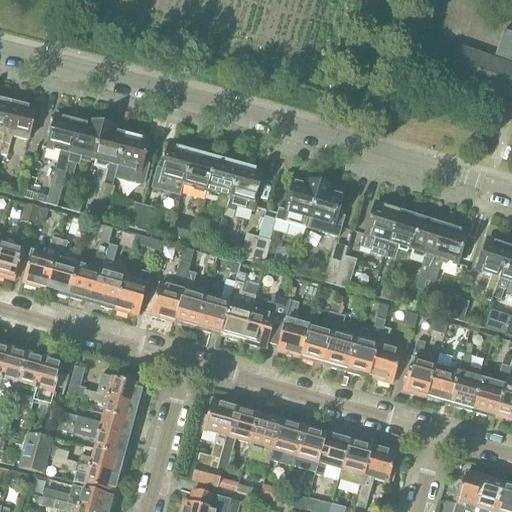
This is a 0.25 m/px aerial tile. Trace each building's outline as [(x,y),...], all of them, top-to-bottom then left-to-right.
[(511,33),(504,31),(494,58),(462,48),(450,81),(479,91),(477,96),(511,108),(511,107),(511,33)] [(0,103),(0,147),(11,106),(0,103)] [(11,106),(0,147),(0,155),(7,157),(12,139),(28,143),(35,112),(11,106)] [(54,118),(45,149),(61,153),(52,185),(46,205),(56,208),(62,188),(63,184),(65,175),(78,125),(54,118)] [(78,125),(65,175),(74,177),(78,158),(92,162),(102,126),(90,123),(89,128),(78,125)] [(88,206),(85,215),(102,219),(111,186),(113,180),(125,137),(116,135),(117,130),(102,126),(92,162),(109,167),(98,207),(96,208),(95,208),(88,206)] [(125,137),(113,180),(122,182),(141,188),(147,167),(142,166),(148,144),(146,143),(147,140),(135,137),(134,140),(125,137)] [(158,171),(153,190),(180,198),(183,186),(192,155),(182,152),(183,149),(171,146),(170,149),(168,149),(162,172),(158,171)] [(192,155),(183,186),(207,192),(216,161),(192,155)] [(216,161),(207,192),(220,196),(216,208),(226,211),(224,217),(238,167),(216,161)] [(238,167),(224,217),(233,219),(236,208),(254,213),(257,203),(255,203),(263,174),(238,167)] [(279,209),(275,221),(305,229),(319,184),(306,181),(305,186),(293,182),(285,211),(279,209)] [(319,184),(305,229),(339,239),(345,217),(338,215),(343,197),(331,193),(333,189),(319,184)] [(74,203),(71,212),(80,214),(82,205),(74,203)] [(124,228),(135,231),(142,206),(130,203),(124,228)] [(155,210),(142,206),(135,231),(149,234),(155,210)] [(363,237),(360,248),(371,251),(370,254),(384,258),(397,213),(374,206),(365,237),(363,237)] [(36,222),(39,211),(25,207),(20,223),(34,227),(36,222)] [(39,211),(36,222),(44,225),(48,212),(40,209),(39,211)] [(397,213),(384,258),(394,261),(399,248),(411,251),(420,220),(397,213)] [(420,220),(411,251),(434,258),(443,227),(420,220)] [(169,240),(192,247),(196,234),(197,227),(174,221),(169,240)] [(431,267),(427,282),(435,285),(443,261),(458,265),(467,234),(443,227),(434,258),(431,267)] [(78,266),(69,299),(82,302),(83,299),(92,302),(106,254),(108,246),(113,230),(104,228),(92,270),(78,266)] [(218,240),(196,234),(192,247),(214,253),(218,240)] [(251,263),(258,238),(246,235),(239,260),(251,263)] [(161,254),(164,244),(136,236),(133,245),(161,254)] [(271,242),(258,238),(251,263),(264,267),(271,242)] [(31,253),(23,282),(25,283),(25,286),(36,289),(37,286),(46,289),(60,241),(53,239),(50,250),(48,249),(46,258),(31,253)] [(60,241),(46,289),(56,292),(55,295),(69,299),(78,266),(63,262),(65,254),(68,243),(60,241)] [(487,241),(477,272),(492,277),(484,300),(491,303),(510,249),(487,241)] [(0,244),(0,278),(5,280),(5,277),(15,280),(24,251),(0,244)] [(334,287),(344,257),(345,257),(347,248),(335,244),(323,284),(334,287)] [(106,254),(92,302),(102,305),(101,308),(114,312),(124,279),(126,270),(111,266),(114,256),(116,248),(108,246),(106,254)] [(511,249),(510,249),(491,303),(492,303),(493,299),(501,301),(505,291),(506,291),(509,283),(511,283),(511,249)] [(357,261),(345,257),(344,257),(334,287),(348,291),(357,261)] [(159,286),(151,315),(153,315),(152,318),(164,322),(165,319),(174,321),(188,273),(190,265),(181,262),(180,262),(175,280),(173,290),(171,289),(159,286)] [(230,272),(238,274),(240,266),(232,264),(230,272)] [(425,288),(427,282),(431,267),(424,264),(416,289),(424,292),(425,288)] [(124,279),(114,312),(128,316),(129,313),(139,315),(151,275),(142,272),(139,283),(124,279)] [(188,273),(174,321),(184,324),(183,327),(197,331),(206,298),(191,294),(196,276),(188,273)] [(235,284),(220,334),(230,337),(229,340),(243,344),(252,311),(256,297),(243,294),(245,286),(243,286),(246,276),(238,274),(237,276),(235,284)] [(206,298),(197,331),(210,335),(211,332),(220,334),(235,284),(226,282),(220,302),(206,298)] [(397,292),(383,288),(380,299),(393,303),(397,292)] [(291,302),(292,303),(296,291),(290,289),(286,301),(291,302)] [(424,292),(421,301),(429,304),(432,294),(424,292)] [(252,311),(243,344),(257,348),(257,345),(267,348),(268,345),(278,348),(291,302),(286,301),(285,301),(273,297),(270,305),(268,304),(265,315),(264,315),(252,311)] [(469,304),(457,300),(451,319),(463,323),(469,304)] [(278,348),(277,350),(287,353),(286,356),(300,360),(309,327),(296,323),(298,316),(296,316),(299,305),(292,303),(291,302),(278,348)] [(377,320),(385,322),(386,319),(389,309),(380,306),(376,320),(377,320)] [(389,309),(386,319),(399,312),(389,309)] [(330,313),(326,325),(334,327),(337,315),(330,313)] [(332,334),(324,364),(333,366),(332,369),(346,373),(355,340),(357,333),(342,328),(345,318),(337,315),(334,327),(332,334)] [(487,320),(484,329),(488,331),(505,336),(507,327),(487,320)] [(309,327),(300,360),(313,364),(314,361),(324,364),(332,334),(329,333),(309,327)] [(381,336),(370,377),(379,379),(378,382),(390,386),(390,383),(393,383),(401,355),(387,351),(389,343),(388,342),(391,331),(383,328),(381,336)] [(355,340),(346,373),(359,377),(360,374),(370,377),(381,336),(358,330),(357,333),(355,340)] [(417,342),(403,391),(413,393),(412,396),(426,400),(435,369),(434,368),(421,364),(423,356),(422,356),(426,345),(417,342)] [(0,344),(0,384),(10,350),(2,348),(3,345),(0,344)] [(10,350),(0,384),(0,391),(15,396),(28,352),(18,350),(17,353),(10,350)] [(15,396),(14,400),(33,405),(34,401),(33,401),(45,360),(37,358),(38,355),(28,352),(15,396)] [(435,369),(426,400),(440,404),(441,401),(450,404),(464,355),(454,353),(452,359),(438,355),(434,368),(435,369)] [(464,355),(450,404),(459,406),(458,409),(472,413),(481,381),(483,382),(485,374),(468,369),(472,357),(464,355)] [(511,357),(504,355),(501,366),(509,368),(511,359),(511,357)] [(511,359),(509,368),(496,417),(505,419),(504,422),(511,424),(511,359)] [(45,360),(33,401),(34,401),(49,405),(53,394),(54,394),(62,365),(63,362),(53,360),(52,363),(45,360)] [(481,381),(472,413),(486,417),(487,414),(496,417),(509,368),(501,366),(495,386),(483,382),(481,381)] [(69,386),(80,389),(80,388),(85,371),(74,368),(69,386)] [(102,376),(97,395),(138,405),(140,398),(143,399),(145,389),(142,388),(142,387),(125,383),(126,380),(116,378),(115,380),(102,376)] [(69,386),(67,396),(106,406),(104,415),(136,424),(139,414),(136,413),(138,405),(97,395),(87,392),(88,390),(80,388),(80,389),(69,386)] [(204,418),(201,429),(204,430),(203,432),(218,436),(227,439),(235,410),(225,407),(226,404),(215,401),(214,404),(211,403),(207,419),(204,418)] [(227,439),(218,472),(222,473),(226,475),(236,441),(250,445),(259,413),(246,410),(246,413),(235,410),(227,439)] [(250,445),(246,459),(269,465),(270,461),(281,423),(270,420),(271,417),(259,413),(250,445)] [(62,414),(60,422),(128,441),(130,433),(133,434),(136,424),(104,415),(101,425),(62,414)] [(60,422),(58,431),(97,441),(94,450),(126,459),(129,449),(126,448),(128,441),(60,422)] [(281,423),(270,461),(292,468),(293,468),(305,426),(293,423),(292,426),(281,423)] [(305,426),(293,468),(315,474),(316,474),(327,436),(316,433),(317,430),(305,426)] [(43,476),(48,458),(49,455),(51,449),(53,442),(27,435),(26,436),(24,435),(20,447),(16,462),(19,463),(17,469),(43,476)] [(227,439),(218,436),(211,459),(199,455),(192,481),(218,488),(220,479),(222,473),(218,472),(227,439)] [(315,474),(315,476),(316,476),(323,479),(324,479),(328,467),(342,471),(351,439),(338,436),(337,439),(327,436),(316,474),(315,474)] [(343,471),(341,481),(361,487),(372,449),(362,446),(363,443),(351,439),(342,471),(343,471)] [(49,455),(68,460),(70,454),(56,449),(56,451),(51,449),(49,455)] [(361,487),(354,511),(358,511),(364,511),(365,510),(374,481),(388,485),(389,482),(392,483),(395,472),(392,471),(396,456),(393,455),(394,452),(383,449),(382,452),(372,449),(361,487)] [(80,457),(78,465),(119,476),(121,468),(124,469),(126,459),(94,450),(92,460),(80,457)] [(12,455),(0,452),(0,464),(9,467),(12,455)] [(54,459),(52,467),(76,473),(73,483),(85,486),(114,494),(114,493),(117,494),(119,484),(117,484),(119,476),(78,465),(67,462),(54,459)] [(0,469),(0,478),(8,481),(11,472),(0,469)] [(11,472),(8,481),(27,485),(29,477),(11,472)] [(454,511),(473,511),(482,480),(479,479),(480,477),(469,474),(468,476),(465,475),(462,485),(459,484),(454,502),(458,503),(457,506),(454,511)] [(218,488),(237,493),(239,486),(239,485),(220,479),(218,488)] [(482,480),(473,511),(496,511),(504,484),(492,480),(491,482),(482,480)] [(511,511),(511,485),(504,484),(496,511),(511,511)] [(261,495),(261,492),(239,486),(237,493),(259,499),(261,495)] [(259,499),(259,500),(270,503),(274,489),(263,486),(261,492),(261,495),(259,499)] [(46,491),(44,499),(92,511),(108,511),(110,508),(113,509),(115,500),(112,499),(113,498),(72,487),(70,497),(46,491)] [(227,511),(231,501),(193,491),(189,504),(186,503),(186,505),(183,504),(181,511),(227,511)] [(291,495),(288,507),(306,511),(309,500),(291,495)] [(92,511),(44,499),(41,507),(59,511),(92,511)] [(306,511),(308,511),(330,511),(332,505),(332,506),(309,500),(306,511)] [(447,503),(444,511),(454,511),(457,506),(447,503)]
